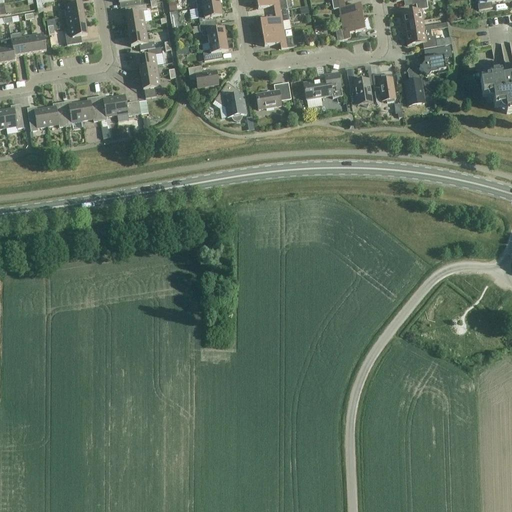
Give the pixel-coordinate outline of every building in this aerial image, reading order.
[(61,13),(65,12),(66,18),(83,15),(82,4),(78,5),(76,0),(72,0),(59,2),(61,13)] [(117,0),(118,4),(120,4),(121,10),(124,10),(126,9),(140,7),(139,1),(136,2),(135,0),(117,0)] [(177,8),(185,8),(186,0),(177,0),(177,8)] [(201,2),(202,9),(220,6),(218,0),(195,0),(196,3),(201,2)] [(273,8),(274,13),(287,11),(286,0),(278,2),(278,0),(255,0),(258,10),(273,8)] [(478,12),(492,10),(491,4),(505,1),(505,0),(476,0),(478,6),(477,6),(478,12)] [(339,10),(341,23),(363,19),(360,6),(345,9),(344,3),(332,5),(333,11),(339,10)] [(401,14),(403,25),(423,22),(421,11),(427,10),(426,4),(416,6),(417,12),(401,14)] [(146,6),(140,7),(126,9),(127,15),(125,15),(127,26),(144,24),(142,13),(147,12),(146,6)] [(198,17),(200,28),(212,25),(211,20),(222,18),(220,6),(202,9),(204,16),(198,17)] [(260,24),(262,35),(283,31),(284,31),(291,30),(289,22),(287,11),(274,13),(275,19),(260,22),(260,23),(260,24)] [(66,18),(68,29),(85,26),(83,15),(66,18)] [(365,32),(363,19),(341,23),(342,31),(335,32),(337,43),(350,41),(349,35),(365,32)] [(403,25),(405,36),(430,32),(433,31),(432,27),(424,28),(423,22),(403,25)] [(146,34),(144,24),(127,26),(129,37),(146,34)] [(200,34),(201,34),(202,36),(204,37),(207,37),(208,44),(226,41),(224,30),(213,31),(212,25),(200,28),(199,28),(200,34)] [(82,45),(80,38),(87,37),(85,26),(68,29),(69,35),(65,36),(67,48),(82,45)] [(296,39),(292,39),(292,38),(285,39),(283,31),(262,35),(264,48),(280,45),(281,51),(294,49),(294,47),(297,46),(296,39)] [(405,36),(407,47),(422,45),(423,50),(437,48),(435,37),(431,38),(430,32),(405,36)] [(140,53),(147,51),(155,50),(154,44),(148,45),(146,34),(129,37),(131,48),(139,47),(140,53)] [(14,58),(24,56),(21,39),(22,39),(21,35),(10,37),(10,41),(11,46),(12,46),(14,58)] [(43,35),(32,37),(35,54),(46,53),(43,35)] [(32,37),(22,39),(21,39),(24,56),(35,54),(32,37)] [(10,41),(0,42),(4,65),(15,63),(14,58),(12,46),(11,46),(10,41)] [(228,53),(226,41),(208,44),(210,52),(202,53),(204,63),(218,61),(217,55),(228,53)] [(427,60),(430,74),(445,71),(443,59),(451,58),(450,48),(434,51),(435,59),(427,60)] [(161,49),(155,50),(147,51),(148,57),(137,59),(139,70),(157,67),(155,56),(162,55),(161,49)] [(184,66),(177,67),(179,77),(186,76),(184,66)] [(158,78),(157,67),(139,70),(141,81),(158,78)] [(201,68),(188,70),(190,82),(196,81),(197,90),(218,86),(216,73),(202,75),(201,68)] [(406,73),(408,74),(409,83),(404,84),(408,107),(424,105),(420,81),(419,78),(421,76),(410,68),(406,73)] [(342,98),(341,90),(338,75),(329,76),(326,81),(325,81),(325,79),(317,81),(318,82),(303,85),(305,94),(306,102),(332,97),(332,100),(342,98)] [(502,84),(501,75),(489,77),(489,81),(480,82),(482,98),(492,97),(494,109),(505,107),(506,115),(511,114),(511,86),(511,83),(502,84)] [(372,77),(374,90),(379,89),(381,103),(395,101),(392,80),(381,81),(380,76),(372,77)] [(156,99),(155,90),(160,89),(158,78),(141,81),(143,92),(144,92),(145,100),(156,99)] [(356,79),(348,80),(350,94),(355,93),(358,107),(360,107),(367,109),(369,105),(371,105),(368,83),(357,85),(356,79)] [(227,84),(215,102),(225,110),(227,120),(232,119),(232,120),(234,122),(236,123),(239,123),(241,121),(242,119),(242,117),(246,116),(242,95),(241,96),(234,91),(234,90),(227,84)] [(274,93),(255,96),(258,112),(281,108),(280,103),(291,101),(288,84),(273,87),(274,93)] [(125,97),(108,99),(111,118),(127,115),(128,118),(141,116),(139,103),(126,105),(125,97)] [(102,98),(92,99),(96,123),(106,121),(106,119),(111,118),(108,99),(102,100),(102,98)] [(90,102),(76,105),(79,123),(93,121),(93,123),(96,123),(92,99),(90,100),(90,102)] [(68,103),(59,105),(63,128),(72,127),(72,124),(79,123),(76,105),(68,106),(68,103)] [(59,129),(63,128),(59,105),(55,105),(56,108),(44,110),(47,129),(58,127),(59,129)] [(14,110),(4,111),(7,130),(16,128),(17,131),(24,130),(20,106),(13,107),(14,110)] [(33,109),(27,110),(30,134),(37,133),(37,130),(47,129),(44,110),(34,112),(33,109)]
